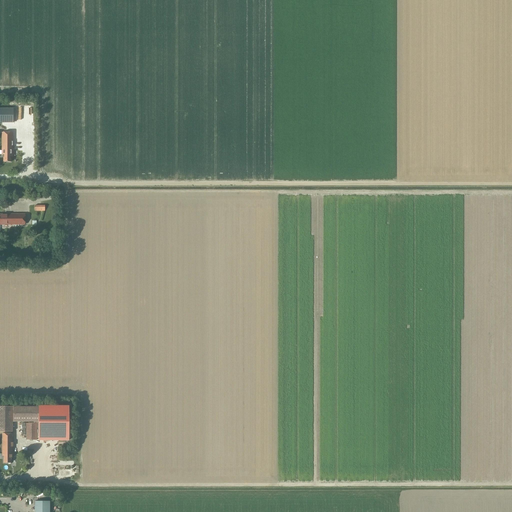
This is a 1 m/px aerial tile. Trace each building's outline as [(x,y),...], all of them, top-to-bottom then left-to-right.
[(0,122),(13,123),(13,108),(0,108),(0,122)] [(12,157),(12,132),(2,132),(2,155),(3,155),(3,162),(10,162),(11,157),(12,157)] [(0,224),(25,224),(25,214),(0,214),(0,224)] [(34,422),(34,424),(36,424),(36,428),(38,428),(38,406),(0,406),(0,431),(12,432),(12,422),(34,422)] [(36,424),(34,424),(26,424),(26,440),(36,440),(36,438),(38,438),(38,440),(69,440),(69,406),(38,406),(38,428),(36,428),(36,424)] [(12,458),(12,433),(2,433),(2,456),(4,456),(4,463),(11,463),(11,458),(12,458)] [(49,511),(50,501),(35,501),(34,511),(49,511)]
